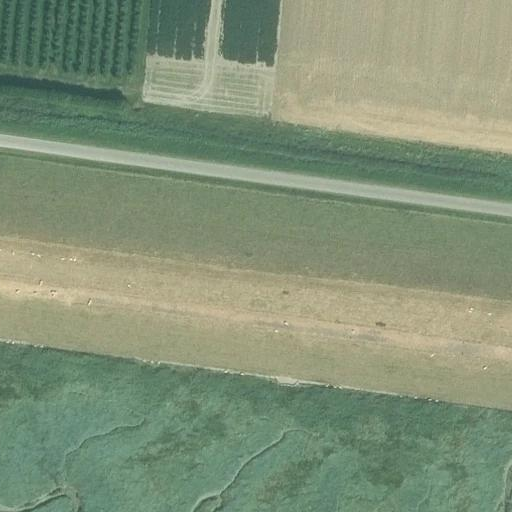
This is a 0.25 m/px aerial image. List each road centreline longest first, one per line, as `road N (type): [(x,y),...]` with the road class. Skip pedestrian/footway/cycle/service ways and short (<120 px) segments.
road 1 (track): [(511,355),(0,284)]
road 2 (unclassified): [(511,211),(0,142)]
